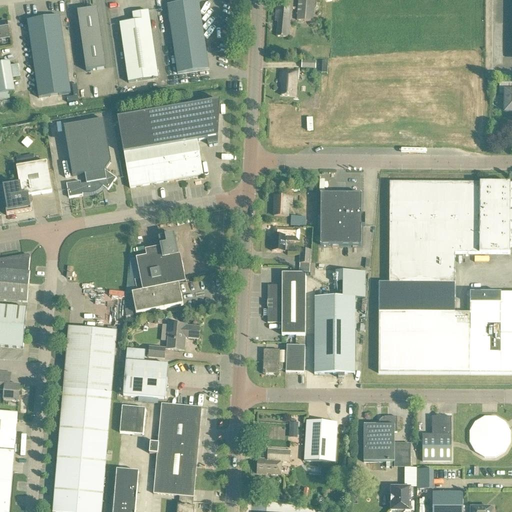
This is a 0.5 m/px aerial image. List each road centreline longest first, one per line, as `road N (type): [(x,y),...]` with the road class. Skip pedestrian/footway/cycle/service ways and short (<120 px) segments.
road 1 (unclassified): [(30,511),(50,230)]
road 2 (unclassified): [(511,397),(237,396)]
road 3 (unclassified): [(511,163),(249,162)]
road 4 (unclassified): [(50,230),(247,202)]
road 5 (unclassified): [(237,396),(247,202)]
road 6 (unclassified): [(249,162),(257,0)]
